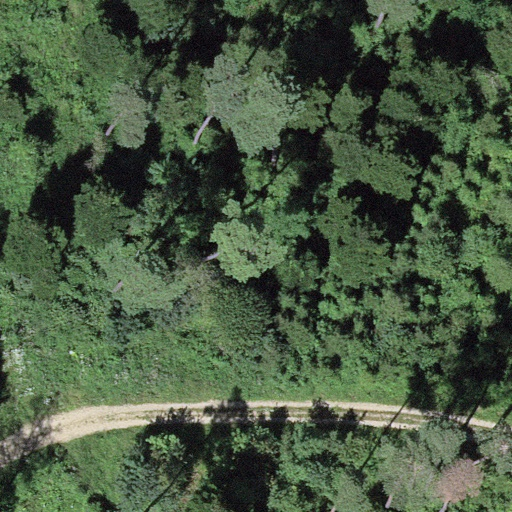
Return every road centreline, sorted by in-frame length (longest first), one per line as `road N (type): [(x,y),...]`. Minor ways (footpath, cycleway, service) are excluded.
road 1 (track): [(0,455),(152,410),(268,399),(428,418),(511,440)]
road 2 (motorway): [(112,0),(511,236)]
